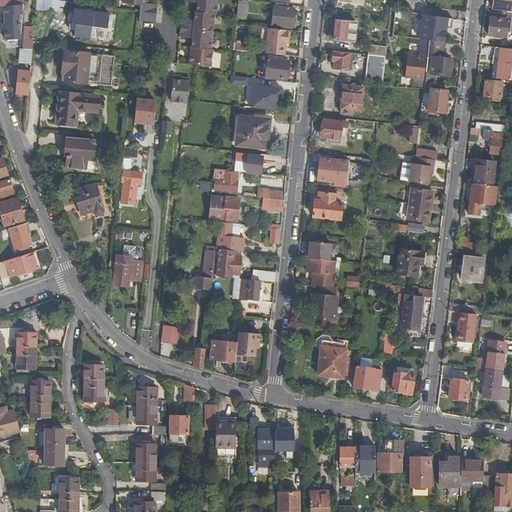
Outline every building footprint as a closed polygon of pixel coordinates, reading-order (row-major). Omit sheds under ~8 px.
[(36,0),(36,8),(43,9),(44,0),(36,0)] [(61,1),(54,0),(44,0),(43,9),(60,11),(61,1)] [(145,0),(123,0),(122,9),(138,12),(140,12),(157,14),(157,4),(148,3),(145,3),(145,0)] [(201,12),(197,11),(197,12),(215,14),(216,14),(217,0),(183,0),(183,2),(198,3),(201,4),(201,12)] [(238,0),(237,18),(246,19),(248,0),(246,0),(238,0)] [(511,0),(493,0),(493,8),(510,10),(511,0)] [(272,26),(292,28),(294,8),(288,8),(288,5),(275,3),(275,6),(274,6),(272,26)] [(23,8),(24,5),(16,5),(10,6),(4,6),(6,40),(21,40),(23,17),(23,8)] [(395,18),(411,20),(412,13),(396,10),(395,18)] [(78,11),(74,36),(90,38),(92,26),(94,13),(78,11)] [(157,14),(140,12),(139,21),(143,21),(155,23),(156,23),(157,14)] [(194,20),(181,19),(180,28),(213,32),(215,14),(197,12),(195,12),(199,13),(198,21),(194,20)] [(453,19),(423,14),(420,39),(430,40),(444,42),(446,27),(452,28),(453,19)] [(508,19),(491,17),(489,35),(506,37),(508,19)] [(330,39),(354,42),(357,23),(332,20),(330,39)] [(234,50),(247,51),(248,43),(242,43),(244,25),(236,25),(234,50)] [(23,49),(32,50),(33,42),(34,27),(25,26),(23,49)] [(192,47),(211,49),(213,32),(180,28),(180,33),(179,37),(192,39),(196,39),(195,47),(192,47)] [(266,53),(285,55),(286,45),(286,40),(288,40),(289,30),(269,28),(266,53)] [(428,57),(430,40),(420,39),(415,38),(414,43),(421,44),(419,56),(408,55),(406,77),(413,78),(412,88),(424,89),(424,82),(425,79),(423,79),(426,57),(428,57)] [(449,76),(452,59),(442,58),(444,42),(430,40),(428,57),(425,79),(424,82),(433,83),(434,74),(439,74),(438,80),(446,81),(447,75),(449,76)] [(368,55),(386,56),(387,47),(369,45),(368,55)] [(191,47),(189,64),(198,65),(211,67),(213,50),(211,49),(192,47),(191,47)] [(511,67),(511,48),(496,47),(494,59),(495,59),(500,59),(497,78),(503,79),(507,80),(510,80),(511,67)] [(19,62),(31,63),(32,50),(23,49),(20,48),(19,62)] [(114,56),(65,51),(61,81),(111,86),(114,56)] [(351,53),(334,51),(333,61),(335,61),(334,68),(349,70),(351,53)] [(365,79),(383,81),(386,56),(368,55),(365,79)] [(281,58),(268,56),(266,77),(286,79),(288,61),(281,60),(281,58)] [(497,78),(500,59),(495,59),(493,74),(488,74),(488,77),(497,78)] [(22,93),(28,94),(30,73),(18,72),(16,93),(16,95),(22,96),(22,93)] [(181,80),(173,79),(171,101),(188,103),(190,81),(181,80)] [(492,100),(500,101),(503,82),(486,80),(485,83),(484,96),(492,97),(492,100)] [(256,85),(241,84),(239,99),(255,100),(256,85)] [(361,110),(363,88),(344,86),(343,91),(342,92),(341,94),(340,95),(340,97),(340,98),(341,100),(342,101),(341,113),(352,115),(353,110),(361,110)] [(448,91),(433,89),(432,94),(430,94),(427,111),(428,111),(429,113),(434,113),(436,112),(445,113),(448,91)] [(99,97),(60,93),(58,123),(75,125),(77,109),(98,111),(99,97)] [(231,97),(222,96),(221,104),(231,105),(231,97)] [(156,102),(137,100),(135,121),(154,123),(156,102)] [(270,120),(239,116),(236,145),(259,147),(260,140),(268,141),(270,120)] [(348,122),(324,119),(322,138),(330,139),(329,142),(340,143),(342,128),(347,129),(348,122)] [(164,134),(170,135),(172,121),(165,120),(164,134)] [(484,129),(493,130),(504,132),(505,126),(476,122),(475,128),(479,129),(484,129)] [(409,143),(416,143),(418,128),(411,128),(409,143)] [(490,153),(500,154),(502,134),(492,133),(493,130),(484,129),(483,134),(483,139),(491,139),(491,143),(490,148),(490,153)] [(95,141),(66,139),(65,157),(67,157),(66,166),(86,168),(87,159),(93,160),(95,141)] [(260,140),(259,147),(267,148),(268,141),(260,140)] [(124,156),(137,158),(138,148),(125,147),(124,156)] [(437,160),(438,152),(417,149),(416,157),(435,160),(437,160)] [(260,174),(262,156),(249,155),(248,162),(236,160),(234,171),(260,174)] [(434,167),(435,160),(416,157),(412,156),(409,181),(413,182),(428,184),(430,174),(431,167),(434,167)] [(3,158),(0,158),(0,178),(8,176),(3,158)] [(337,160),(320,159),(318,180),(335,182),(335,187),(345,188),(347,163),(337,162),(337,160)] [(474,184),(492,186),(495,162),(477,160),(474,184)] [(140,188),(142,173),(130,172),(130,165),(123,164),(121,180),(120,193),(123,193),(122,203),(134,204),(135,198),(136,187),(140,188)] [(230,191),(237,192),(238,181),(237,181),(238,172),(225,171),(225,170),(214,169),(213,177),(218,177),(218,180),(215,179),(215,190),(223,191),(230,191)] [(9,180),(0,182),(0,199),(14,195),(9,180)] [(428,184),(413,182),(410,204),(407,219),(428,222),(431,207),(433,191),(427,191),(428,184)] [(495,204),(498,187),(492,186),(474,184),(472,183),(471,193),(468,213),(479,215),(481,203),(495,204)] [(95,184),(74,190),(81,215),(94,211),(94,212),(95,213),(96,214),(97,214),(98,214),(100,214),(101,214),(102,213),(102,212),(103,211),(103,210),(103,208),(95,184)] [(285,192),(270,190),(269,198),(284,200),(285,192)] [(313,217),(341,220),(343,203),(337,202),(338,194),(319,192),(319,200),(315,200),(313,217)] [(226,197),(211,196),(209,217),(227,219),(228,209),(225,209),(226,197)] [(239,199),(226,197),(225,209),(228,209),(227,219),(237,221),(239,199)] [(17,198),(0,203),(0,209),(5,226),(24,220),(26,220),(27,219),(28,219),(29,218),(30,217),(30,216),(30,215),(30,214),(30,213),(30,212),(29,212),(29,211),(28,210),(27,210),(26,210),(25,210),(24,210),(23,210),(21,211),(17,198)] [(284,200),(269,198),(268,206),(283,208),(284,200)] [(232,224),(219,222),(218,231),(216,249),(220,249),(234,251),(241,251),(243,252),(244,239),(239,238),(241,224),(232,224)] [(25,223),(9,228),(15,248),(31,243),(28,233),(29,233),(27,224),(25,224),(25,223)] [(395,223),(394,230),(406,232),(407,225),(395,223)] [(423,226),(408,223),(408,231),(422,233),(423,226)] [(309,249),(308,258),(329,260),(331,244),(306,241),(305,249),(309,249)] [(125,245),(123,256),(132,257),(131,260),(134,260),(136,246),(125,245)] [(232,274),(239,275),(241,256),(240,256),(234,255),(234,251),(220,249),(217,276),(231,278),(232,274)] [(423,252),(400,249),(397,274),(417,276),(418,263),(422,263),(423,252)] [(195,288),(210,289),(211,279),(212,279),(212,276),(215,252),(206,251),(203,278),(196,277),(195,288)] [(34,252),(0,262),(0,275),(1,279),(10,276),(39,267),(34,252)] [(123,256),(118,255),(116,264),(113,285),(129,286),(129,281),(141,282),(142,261),(134,260),(131,260),(132,257),(123,256)] [(484,258),(465,256),(462,280),(481,282),(484,258)] [(329,260),(308,258),(307,272),(314,273),(313,286),(314,286),(333,288),(336,261),(329,260)] [(260,281),(275,282),(276,272),(258,270),(257,280),(260,281)] [(235,278),(233,298),(258,301),(260,281),(257,280),(235,278)] [(360,281),(348,280),(347,290),(358,291),(359,287),(360,281)] [(405,294),(408,295),(409,288),(391,286),(391,284),(386,283),(385,291),(394,292),(399,293),(405,294)] [(316,319),(335,321),(338,296),(336,295),(337,289),(333,288),(314,286),(313,293),(312,293),(311,301),(315,302),(318,302),(316,319)] [(418,289),(417,296),(422,297),(432,298),(433,291),(418,289)] [(401,329),(418,331),(422,297),(417,296),(408,295),(405,294),(404,303),(401,329)] [(460,312),(475,314),(476,306),(460,304),(459,312),(460,312)] [(475,314),(460,312),(456,341),(473,343),(476,314),(475,314)] [(483,313),(480,325),(490,327),(492,315),(483,313)] [(161,341),(176,343),(178,328),(163,326),(161,341)] [(259,343),(260,334),(238,332),(238,335),(235,362),(246,363),(247,356),(255,357),(256,347),(256,343),(259,343)] [(36,333),(17,333),(17,354),(26,354),(26,347),(36,348),(36,333)] [(235,362),(238,335),(223,334),(222,342),(213,341),(211,359),(221,360),(222,362),(227,362),(229,361),(235,362)] [(384,354),(391,355),(393,335),(386,334),(384,354)] [(346,350),(347,344),(334,342),(329,336),(322,335),(317,339),(316,346),(321,353),(322,347),(346,350)] [(503,365),(506,343),(489,341),(487,359),(477,358),(476,368),(486,369),(502,372),(503,365)] [(26,354),(17,354),(16,368),(28,369),(35,369),(36,348),(26,347),(26,354)] [(343,375),(348,375),(351,350),(346,350),(322,347),(321,353),(318,375),(343,378),(343,375)] [(195,367),(203,369),(205,349),(197,348),(195,367)] [(104,365),(84,365),(84,387),(94,387),(94,380),(103,380),(104,365)] [(374,368),(357,366),(353,387),(371,390),(371,389),(379,390),(382,370),(374,369),(374,368)] [(500,387),(502,372),(486,369),(482,396),(499,398),(500,387)] [(414,375),(395,372),(392,390),(394,391),(395,392),(400,393),(401,392),(403,392),(403,391),(412,392),(414,375)] [(469,381),(451,378),(449,398),(467,400),(469,381)] [(94,387),(84,387),(84,401),(103,401),(103,380),(94,380),(94,387)] [(50,381),(31,381),(31,402),(40,402),(40,395),(50,396),(50,381)] [(193,387),(184,384),(184,402),(192,402),(193,387)] [(157,388),(137,387),(137,405),(156,406),(157,388)] [(508,399),(509,388),(500,387),(499,398),(508,399)] [(40,402),(31,402),(30,416),(49,417),(50,396),(40,395),(40,402)] [(156,406),(137,405),(137,423),(156,424),(156,406)] [(216,405),(208,405),(208,430),(216,430),(216,421),(216,405)] [(0,436),(4,435),(11,433),(10,429),(19,427),(18,423),(14,410),(7,412),(6,407),(0,408),(0,436)] [(118,410),(109,410),(109,426),(117,426),(118,410)] [(188,416),(171,415),(170,442),(179,443),(179,433),(188,434),(188,416)] [(228,421),(216,421),(216,430),(216,448),(236,448),(236,417),(228,417),(228,421)] [(152,434),(166,435),(166,427),(152,427),(152,434)] [(64,430),(45,429),(45,433),(45,445),(45,450),(54,451),(54,444),(64,444),(64,430)] [(275,431),(258,430),(258,449),(258,465),(274,466),(275,449),(275,431)] [(404,440),(381,440),(380,453),(378,452),(377,471),(378,471),(388,471),(388,475),(388,479),(401,479),(401,472),(401,453),(404,453),(404,440)] [(54,451),(45,450),(45,465),(64,465),(64,444),(54,444),(54,451)] [(156,445),(136,444),(136,462),(155,463),(156,445)] [(375,446),(355,446),(355,448),(355,467),(355,468),(375,469),(375,446)] [(355,448),(341,448),(341,455),(339,455),(338,461),(340,461),(340,466),(341,466),(355,467),(355,448)] [(27,451),(28,466),(41,465),(40,451),(27,451)] [(412,457),(410,457),(410,487),(430,487),(430,473),(431,457),(430,457),(430,454),(412,454),(412,457)] [(448,462),(439,462),(440,486),(461,486),(461,481),(461,475),(459,475),(459,457),(448,457),(448,462)] [(476,461),(461,461),(461,475),(461,481),(471,481),(483,481),(483,478),(483,464),(476,464),(476,461)] [(155,463),(136,462),(136,480),(155,481),(155,463)] [(502,493),(511,493),(511,474),(496,474),(495,493),(502,493)] [(79,478),(60,478),(59,499),(69,500),(69,493),(78,493),(79,478)] [(471,481),(461,481),(461,486),(461,490),(471,490),(471,481)] [(152,483),(151,491),(165,492),(165,483),(152,483)] [(329,491),(310,491),(310,511),(318,511),(329,511),(329,491)] [(298,511),(298,492),(278,492),(278,511),(298,511)] [(59,499),(59,511),(78,511),(78,493),(69,493),(69,500),(59,499)] [(145,502),(135,502),(135,511),(154,511),(155,502),(149,502),(149,499),(145,499),(145,502)]
